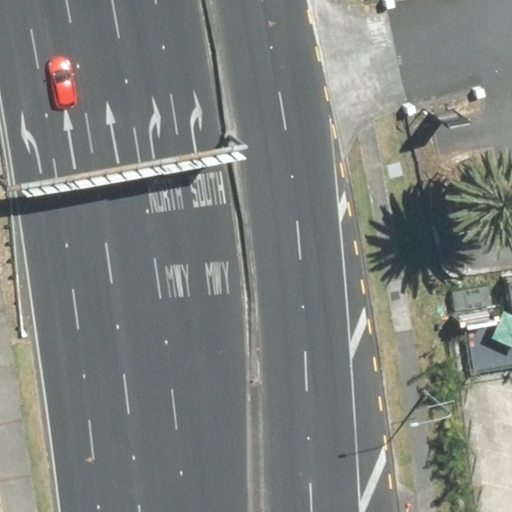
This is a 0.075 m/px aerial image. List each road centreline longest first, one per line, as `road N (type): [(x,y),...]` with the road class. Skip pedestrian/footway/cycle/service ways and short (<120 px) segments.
road 1 (primary): [(260,0),(289,140),(314,511)]
road 2 (primary): [(142,511),(88,0)]
